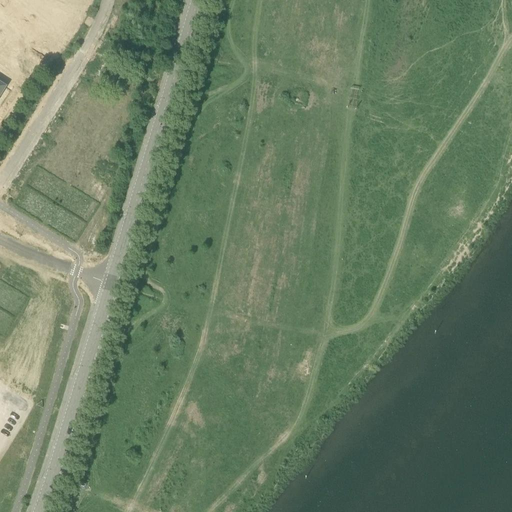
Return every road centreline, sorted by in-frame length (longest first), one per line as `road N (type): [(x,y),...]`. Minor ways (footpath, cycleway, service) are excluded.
road 1 (tertiary): [(111,283),(197,0)]
road 2 (tertiary): [(38,511),(111,283)]
road 3 (residential): [(0,180),(106,0)]
road 4 (unclassified): [(0,238),(111,283)]
